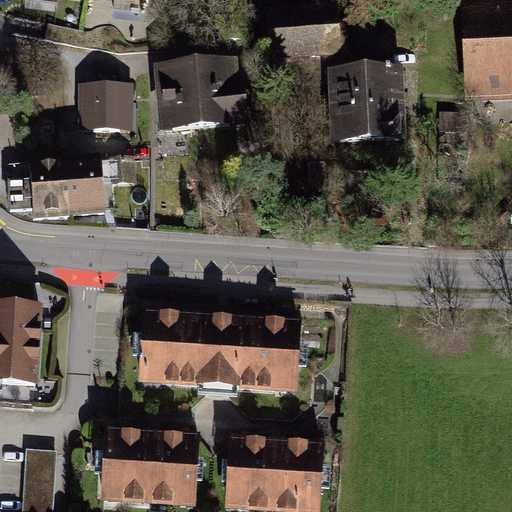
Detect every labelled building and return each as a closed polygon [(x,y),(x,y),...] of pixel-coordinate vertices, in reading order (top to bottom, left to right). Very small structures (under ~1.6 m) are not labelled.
[(150,0),(30,0),(30,2),(149,15),(150,0)] [(343,10),(274,15),(278,70),(349,63),(343,10)] [(511,10),(470,12),(472,90),(511,88),(511,10)] [(337,70),(340,147),(409,144),(405,67),(337,70)] [(265,73),(176,76),(178,133),(268,130),(265,73)] [(127,81),(83,85),(87,138),(131,135),(127,81)] [(108,160),(33,162),(34,182),(13,182),(14,211),(33,210),(34,224),(110,221),(108,160)] [(0,304),(0,387),(43,390),(47,306),(0,304)] [(151,315),(147,388),(302,397),(307,324),(151,315)] [(113,434),(110,511),(125,511),(201,511),(205,437),(113,434)] [(325,511),(330,450),(239,442),(232,511),(325,511)] [(56,511),(59,456),(29,454),(26,511),(56,511)]
